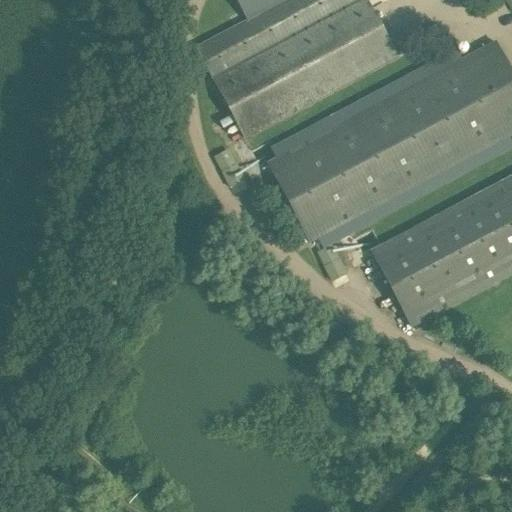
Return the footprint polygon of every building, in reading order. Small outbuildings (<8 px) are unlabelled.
[(284,0),(249,19),(198,46),(214,76),(358,0),(284,0)] [(352,81),(398,57),(368,0),(358,0),(214,76),(245,136),(352,81)] [(239,0),(249,19),(284,0),(239,0)] [(511,76),(493,41),(265,161),(306,241),(511,133),(511,76)] [(214,159),(227,184),(241,176),(228,151),(214,159)] [(511,178),(367,254),(404,325),(511,268),(511,178)] [(329,244),(322,248),(321,248),(316,251),(327,272),(341,265),(329,244)]
